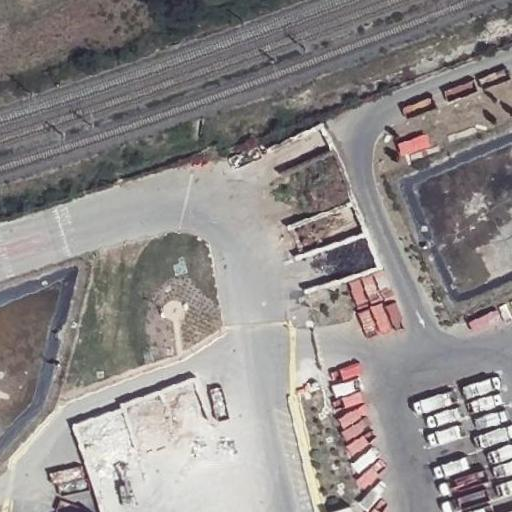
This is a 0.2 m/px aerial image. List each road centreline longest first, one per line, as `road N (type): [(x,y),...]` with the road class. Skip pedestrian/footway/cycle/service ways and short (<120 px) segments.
road 1 (unknown): [(121,204),(111,343),(133,408),(148,418),(175,417),(282,370)]
road 2 (unknown): [(241,161),(511,65)]
road 3 (unknown): [(433,511),(404,445),(415,402),(511,353)]
road 4 (unknown): [(282,370),(241,161)]
road 5 (unknown): [(312,511),(282,370)]
road 6 (unknown): [(121,204),(0,248)]
road 7 (unknown): [(241,161),(121,204)]
